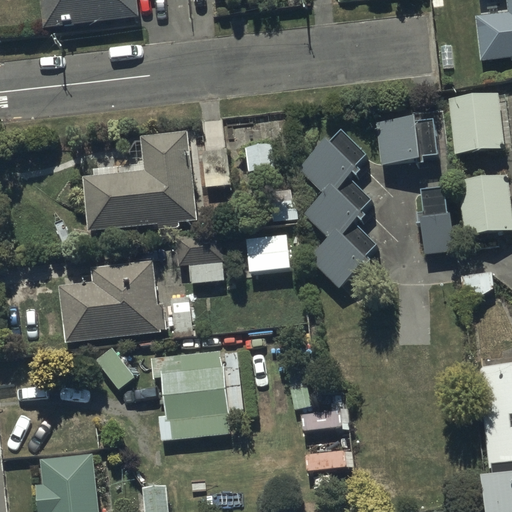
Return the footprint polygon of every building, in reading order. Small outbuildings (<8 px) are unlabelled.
[(42,0),(46,30),(140,19),(138,0),(42,0)] [(478,18),(483,63),(511,60),(511,0),(507,0),(509,15),(478,18)] [(509,155),(503,102),(452,106),(458,160),(509,155)] [(419,121),(379,125),(384,167),(420,163),(420,167),(426,166),(425,158),(441,157),(437,123),(420,125),(419,121)] [(370,258),(376,251),(380,246),(357,225),(360,221),(365,226),(371,219),(365,214),(370,208),(375,202),(351,181),(355,176),(360,180),(366,174),(360,168),(364,163),(370,157),(343,133),(333,144),(330,141),(301,173),(326,196),(306,217),(331,240),(311,262),(341,290),(365,265),(371,269),(376,264),(370,258)] [(86,179),(92,235),(160,227),(161,234),(181,232),(181,225),(200,223),(190,134),(143,139),(147,172),(86,179)] [(248,150),(251,175),(278,172),(275,147),(248,150)] [(511,236),(511,203),(510,184),(462,189),(468,242),(511,236)] [(424,224),(426,256),(457,254),(454,216),(449,217),(447,190),(424,192),(426,213),(419,214),(420,225),(424,224)] [(293,202),(292,192),(276,192),(279,227),(299,226),(298,222),(301,222),(299,202),(293,202)] [(178,239),(181,268),(191,267),(193,287),(227,284),(225,264),(227,264),(225,235),(178,239)] [(287,235),(247,240),(251,275),(292,270),(287,235)] [(63,289),(69,345),(164,335),(156,263),(94,270),(95,286),(63,289)] [(493,275),(463,278),(465,296),(474,303),(494,291),(493,275)] [(191,300),(175,301),(177,339),(193,338),(191,300)] [(99,363),(121,392),(137,380),(115,351),(99,363)] [(306,351),(287,353),(291,387),(292,387),(295,412),(313,409),(312,403),(314,402),(313,390),(310,390),(309,385),(311,385),(306,351)] [(164,444),(232,437),(223,354),(154,362),(156,381),(164,380),(168,418),(161,419),(164,444)] [(511,511),(511,369),(477,372),(489,511),(511,511)] [(101,511),(96,458),(44,463),(47,487),(38,488),(41,511),(101,511)] [(145,490),(146,511),(170,511),(169,488),(145,490)]
